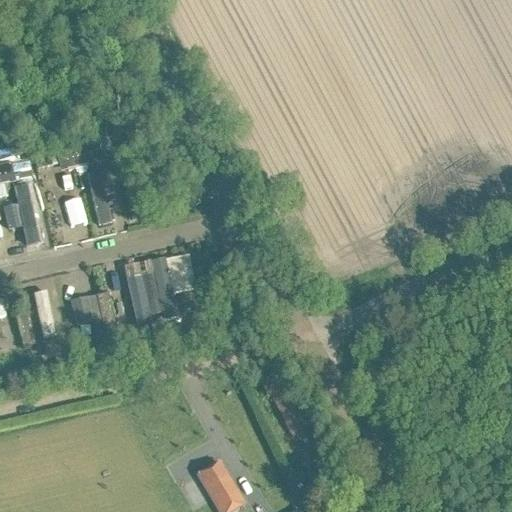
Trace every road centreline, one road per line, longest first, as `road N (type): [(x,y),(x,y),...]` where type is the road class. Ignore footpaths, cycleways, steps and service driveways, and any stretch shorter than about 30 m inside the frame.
road 1 (track): [(0,412),(304,336)]
road 2 (tertiary): [(239,221),(119,0)]
road 3 (unclassified): [(0,277),(239,221)]
road 4 (unclassified): [(304,336),(511,249)]
road 5 (tertiary): [(406,511),(304,336)]
road 6 (tertiary): [(304,336),(239,221)]
